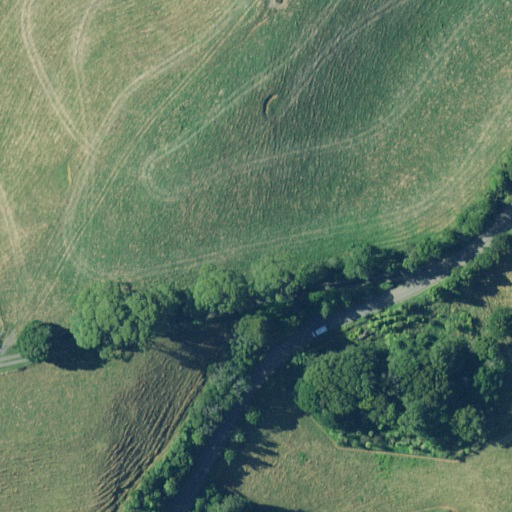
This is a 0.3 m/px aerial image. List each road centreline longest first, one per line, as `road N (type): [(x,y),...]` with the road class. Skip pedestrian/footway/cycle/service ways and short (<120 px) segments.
road 1 (unclassified): [(511,203),(459,269),(320,317),(256,391),(185,511)]
road 2 (track): [(0,363),(61,335),(416,285)]
